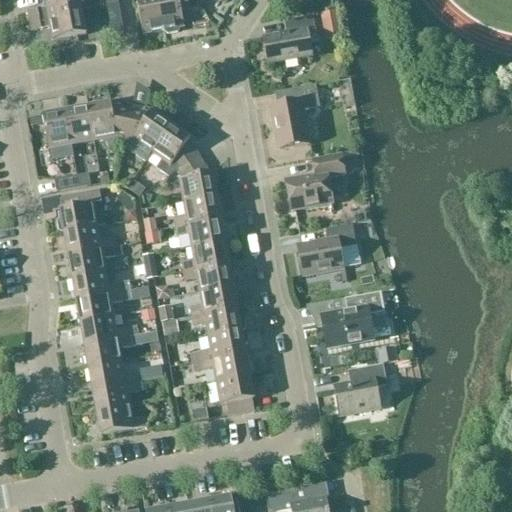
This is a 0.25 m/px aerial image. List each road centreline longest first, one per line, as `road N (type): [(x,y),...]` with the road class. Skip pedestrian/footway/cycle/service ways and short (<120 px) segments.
road 1 (residential): [(64,490),(300,447),(234,143)]
road 2 (residential): [(26,92),(7,113),(64,490)]
road 3 (residential): [(131,73),(216,121),(234,143)]
